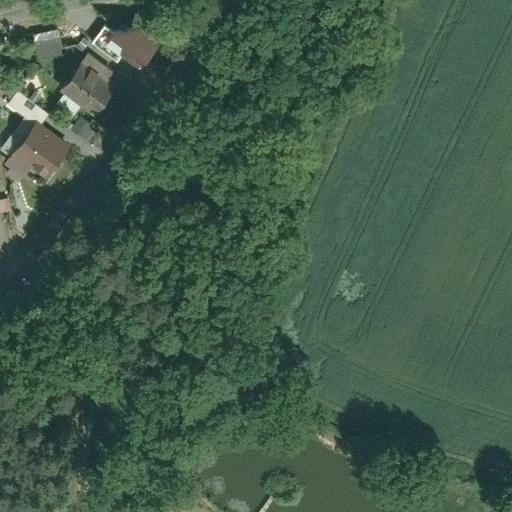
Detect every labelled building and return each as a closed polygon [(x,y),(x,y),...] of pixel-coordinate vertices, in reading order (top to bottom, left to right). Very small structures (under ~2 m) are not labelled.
[(154,23),(113,30),(130,43),(125,51),(140,62),(173,20),(162,11),(154,23)] [(99,22),(40,34),(45,56),(69,51),(68,45),(83,42),(97,49),(110,31),(99,22)] [(97,49),(67,82),(101,113),(128,84),(116,73),(119,70),(97,49)] [(53,110),(24,88),(15,99),(45,121),(53,110)] [(82,149),(45,121),(26,146),(44,160),(63,174),(82,149)] [(17,159),(34,172),(44,160),(26,146),(17,159)]
